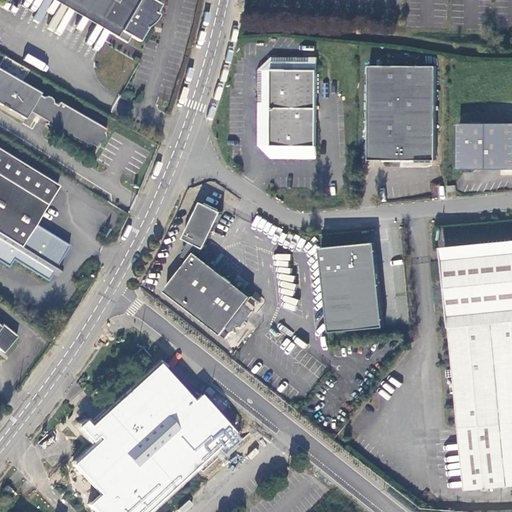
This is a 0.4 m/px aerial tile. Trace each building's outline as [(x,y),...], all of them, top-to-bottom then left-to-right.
[(64,0),(111,28),(108,33),(125,44),(130,36),(138,41),(146,27),(144,25),(148,19),(152,22),(156,15),(159,4),(151,0),(64,0)] [(316,158),(316,57),(272,57),(259,70),(260,146),(272,158),(316,158)] [(435,158),(435,65),(369,66),(370,158),(381,158),(382,160),(426,161),(426,158),(435,158)] [(105,137),(103,134),(106,129),(58,102),(57,104),(51,101),(51,97),(46,94),(44,97),(39,94),(40,92),(0,69),(0,104),(24,118),(28,112),(29,113),(30,112),(46,121),(45,123),(88,147),(90,143),(96,147),(100,141),(102,141),(105,137)] [(511,122),(459,122),(458,168),(462,171),(471,171),(475,167),(511,167),(511,122)] [(0,262),(6,266),(11,258),(45,280),(51,271),(55,274),(60,265),(57,263),(69,244),(33,223),(57,185),(0,149),(0,262)] [(166,293),(225,338),(231,331),(227,328),(243,306),(244,306),(251,297),(202,258),(222,214),(205,204),(203,206),(201,205),(184,239),(192,243),(184,261),(188,263),(166,293)] [(374,240),(319,246),(329,331),(384,325),(374,240)] [(511,240),(443,247),(450,327),(511,321),(511,240)] [(258,304),(251,297),(244,306),(253,312),(258,304)] [(511,321),(450,327),(456,382),(454,381),(464,490),(511,486),(511,321)] [(0,350),(2,352),(14,336),(0,325),(0,350)] [(191,400),(158,365),(106,412),(95,422),(99,426),(93,431),(83,421),(77,427),(90,440),(97,435),(99,439),(72,464),(98,494),(87,503),(95,511),(144,511),(232,433),(197,394),(191,400)] [(91,419),(95,422),(106,412),(103,408),(97,413),(91,419)]
